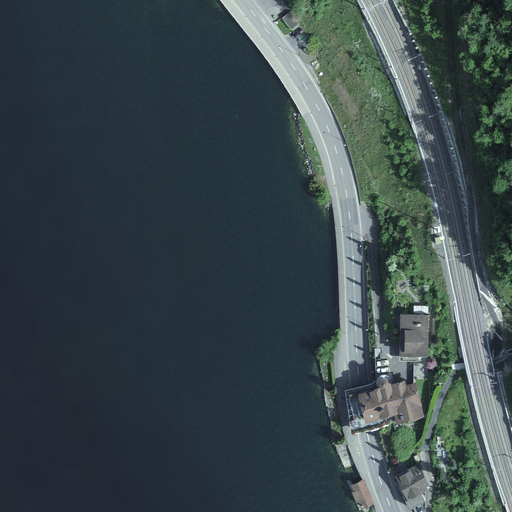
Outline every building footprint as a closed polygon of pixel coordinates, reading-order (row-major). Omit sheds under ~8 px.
[(283,17),(292,29),(299,23),(290,11),(283,17)] [(428,314),(399,315),(400,361),(429,360),(428,314)] [(360,385),(345,389),(355,429),(366,426),(421,413),(413,382),(402,384),(400,377),(391,380),(390,378),(384,375),(380,375),(376,377),(374,380),(373,382),(360,385)] [(418,465),(398,477),(413,504),(422,499),(427,480),(418,465)] [(362,481),(353,485),(361,506),(371,502),(362,481)]
